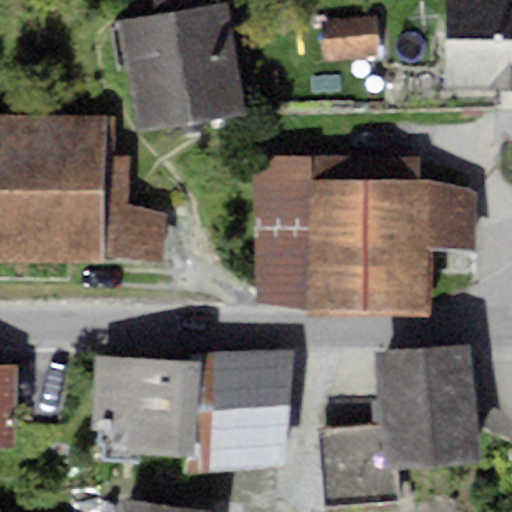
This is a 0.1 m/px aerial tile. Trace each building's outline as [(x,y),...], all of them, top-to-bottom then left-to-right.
[(511,0),(458,0),(461,97),(511,96),(511,0)] [(244,12),(136,30),(152,129),(260,111),(244,12)] [(0,118),(0,260),(168,263),(169,209),(129,209),(130,159),(114,159),(115,121),(0,118)] [(331,165),(268,166),(272,308),(452,315),(455,253),(493,254),(490,192),(332,181),(331,165)] [(395,359),(401,431),(405,475),(501,467),(491,350),(395,359)] [(310,360),(211,364),(209,460),(209,482),(308,474),(310,360)] [(211,364),(118,365),(116,460),(209,460),(211,364)] [(0,449),(33,452),(33,369),(0,367),(0,449)] [(401,431),(333,436),(340,511),(407,506),(405,475),(401,431)]
